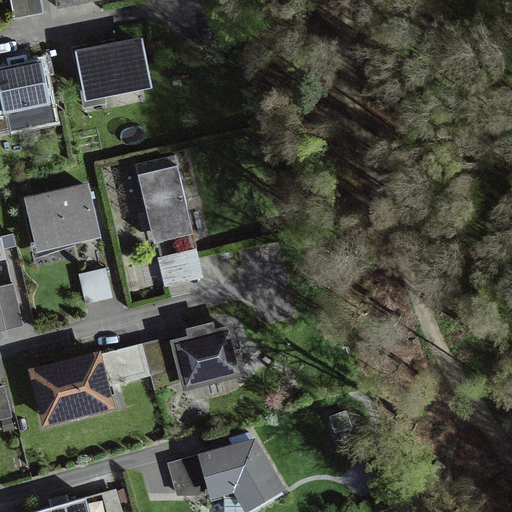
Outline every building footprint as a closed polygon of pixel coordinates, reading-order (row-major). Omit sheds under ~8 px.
[(44,19),(40,0),(9,0),(14,25),(44,19)] [(155,94),(146,46),(83,58),(92,107),(155,94)] [(53,110),(46,70),(3,77),(10,117),(53,110)] [(178,163),(138,173),(157,250),(198,240),(178,163)] [(92,190),(33,204),(46,258),(105,244),(92,190)] [(205,285),(199,255),(162,263),(168,293),(205,285)] [(114,302),(107,274),(82,280),(89,308),(114,302)] [(14,291),(0,294),(0,301),(8,335),(24,332),(14,291)] [(233,322),(173,338),(171,331),(144,340),(151,370),(180,363),(186,386),(246,370),(233,322)] [(144,340),(104,349),(104,347),(36,364),(50,420),(118,402),(112,381),(151,370),(144,340)] [(6,392),(0,393),(0,427),(15,424),(6,392)] [(260,445),(204,459),(216,499),(217,503),(239,497),(249,511),(265,511),(290,496),(260,445)] [(180,501),(216,499),(204,459),(170,468),(180,501)] [(122,511),(115,487),(21,511),(122,511)]
